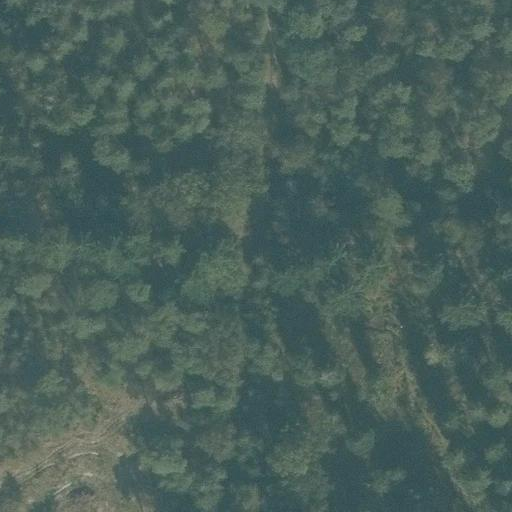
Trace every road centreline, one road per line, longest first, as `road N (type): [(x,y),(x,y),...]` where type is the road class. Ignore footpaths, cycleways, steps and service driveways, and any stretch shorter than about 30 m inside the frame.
road 1 (track): [(228,511),(254,242)]
road 2 (track): [(254,242),(0,222)]
road 3 (track): [(254,242),(273,0)]
road 4 (track): [(511,266),(348,252)]
